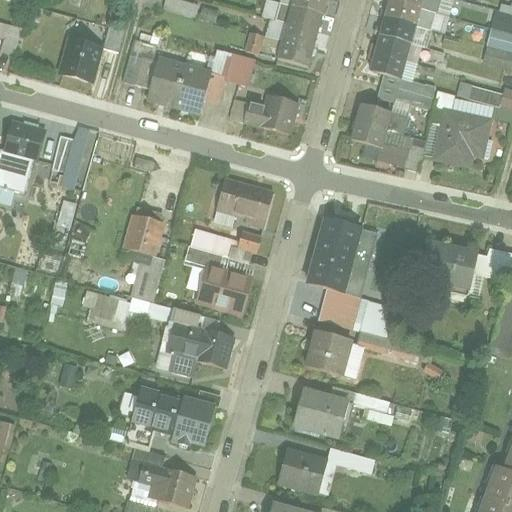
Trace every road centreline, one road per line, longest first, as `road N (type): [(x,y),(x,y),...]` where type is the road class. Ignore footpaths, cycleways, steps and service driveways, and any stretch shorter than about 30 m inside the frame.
road 1 (residential): [(315,175),(222,511)]
road 2 (residential): [(0,89),(315,175)]
road 3 (residential): [(315,175),(511,217)]
road 4 (residential): [(359,0),(315,175)]
